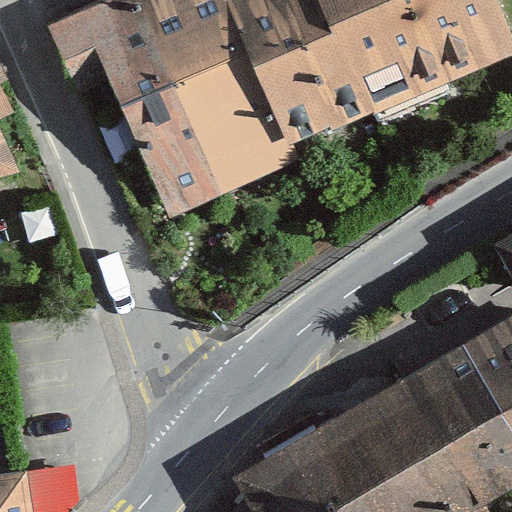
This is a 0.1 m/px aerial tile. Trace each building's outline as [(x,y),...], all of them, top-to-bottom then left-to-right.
[(111,74),(173,215),(223,193),(137,0),(93,0),(50,19),(81,88),(111,74)] [(303,158),(294,138),(233,0),(137,0),(223,193),(303,158)] [(325,0),(233,0),(294,138),(372,104),(325,0)] [(325,0),(372,104),(374,109),(511,48),(511,21),(502,0),(325,0)] [(0,171),(20,166),(0,118),(0,111),(14,104),(0,73),(0,171)] [(511,227),(495,237),(511,268),(511,227)] [(511,307),(398,373),(468,511),(472,511),(511,489),(511,307)] [(468,511),(398,373),(227,472),(245,506),(234,511),(468,511)] [(0,466),(0,511),(34,511),(27,462),(0,466)]
